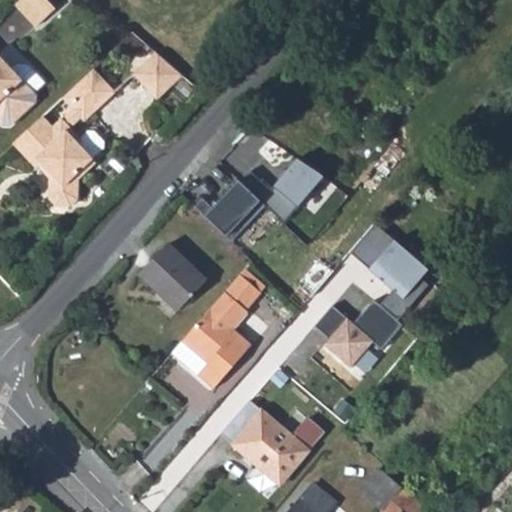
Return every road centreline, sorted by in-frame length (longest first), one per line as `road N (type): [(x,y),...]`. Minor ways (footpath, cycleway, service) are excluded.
road 1 (residential): [(0,357),(318,0)]
road 2 (tertiary): [(0,395),(111,511)]
